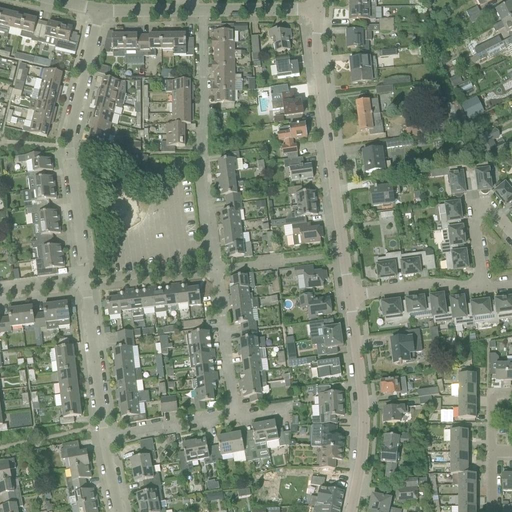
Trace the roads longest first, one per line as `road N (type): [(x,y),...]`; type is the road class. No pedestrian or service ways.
road 1 (residential): [(317,12),(351,295)]
road 2 (unclassified): [(239,419),(202,154)]
road 3 (residential): [(351,295),(364,434),(350,511)]
road 4 (unclassified): [(105,426),(88,286)]
road 5 (residential): [(202,154),(202,14)]
road 6 (residential): [(73,148),(102,12)]
road 7 (unclassified): [(73,148),(88,286)]
road 8 (unclassified): [(108,437),(239,419)]
road 9 (residential): [(351,295),(480,289)]
